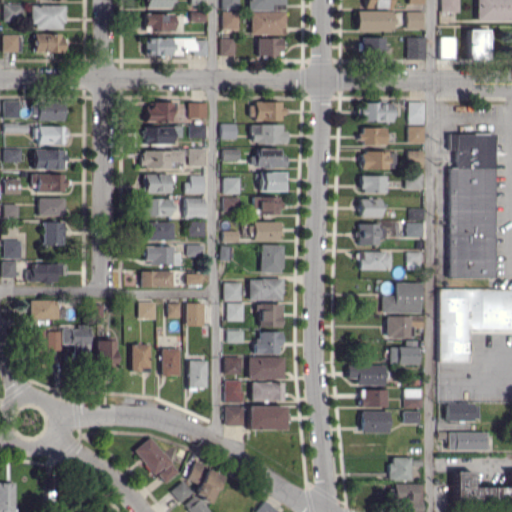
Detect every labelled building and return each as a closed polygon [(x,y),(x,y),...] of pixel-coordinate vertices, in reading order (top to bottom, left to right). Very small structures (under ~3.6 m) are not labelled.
[(219,0),(219,8),(236,9),(236,0),(219,0)] [(245,0),(246,9),(282,10),(282,0),(245,0)] [(388,0),(359,0),(360,7),(389,8),(388,0)] [(456,0),(438,0),(438,11),(456,11),(456,0)] [(511,0),(473,0),(473,20),(511,20),(511,0)] [(0,20),(20,20),(21,3),(1,3),(0,20)] [(62,5),(30,4),(29,28),(61,28),(62,5)] [(220,28),(236,28),(236,10),(219,10),(220,28)] [(354,30),(390,30),(390,10),(354,10),(354,30)] [(248,33),(282,33),(283,11),(249,11),(248,33)] [(404,28),(420,28),(420,11),(404,11),(404,28)] [(171,13),(143,13),(142,29),(171,29),(171,13)] [(484,29),(465,29),(465,58),(484,58),(484,29)] [(61,33),(32,32),(32,51),(61,51),(61,33)] [(0,51),(20,51),(20,34),(0,33),(0,51)] [(382,55),(382,36),(360,36),(360,56),(382,55)] [(423,59),(423,36),(404,36),(404,58),(423,59)] [(452,57),(452,36),(437,36),(437,57),(452,57)] [(204,55),(204,38),(142,37),(142,54),(180,54),(180,50),(190,50),(190,55),(204,55)] [(232,54),(232,37),(217,37),(217,54),(232,54)] [(280,37),(255,37),(255,55),(279,55),(280,37)] [(17,117),(17,99),(1,99),(1,117),(17,117)] [(169,101),(143,101),(143,120),(169,121),(169,101)] [(185,117),(204,118),(204,102),(185,101),(185,117)] [(281,119),(281,102),(246,101),(246,118),(281,119)] [(389,121),(390,102),(359,101),(358,120),(389,121)] [(405,123),(421,123),(421,101),(405,101),(405,123)] [(61,118),(61,103),(28,103),(29,118),(61,118)] [(203,124),(187,123),(187,136),(203,137),(203,124)] [(233,123),(218,123),(218,138),(233,138),(233,123)] [(282,123),(247,124),(248,143),(282,142),(282,123)] [(33,125),(32,142),(62,144),(63,127),(33,125)] [(404,141),(421,142),(421,125),(404,125),(404,141)] [(142,143),(170,143),(170,136),(178,136),(178,126),(142,126),(142,143)] [(383,143),(382,126),(358,127),(358,144),(383,143)] [(490,277),(491,133),(446,133),(445,149),(452,149),(452,167),(446,167),(445,276),(490,277)] [(18,147),(1,147),(1,161),(18,161),(18,147)] [(186,164),(203,165),(203,147),(186,147),(186,164)] [(31,168),(63,168),(63,148),(31,148),(31,168)] [(236,159),(236,148),(220,148),(220,159),(236,159)] [(255,148),(255,156),(248,155),(247,166),(282,166),(282,148),(255,148)] [(138,149),(138,165),(180,165),(180,149),(138,149)] [(359,168),(393,168),(393,151),(359,150),(359,168)] [(420,150),(405,150),(404,164),(419,165),(420,150)] [(284,190),(283,171),(256,171),(257,190),(284,190)] [(62,172),(28,173),(28,183),(34,183),(34,191),(63,190),(62,172)] [(402,188),(419,189),(420,172),(402,172),(402,188)] [(140,192),(167,193),(167,174),(141,173),(140,192)] [(181,192),(201,193),(201,175),(188,174),(187,182),(182,181),(181,192)] [(383,175),(358,174),(358,192),(383,193),(383,175)] [(237,176),(220,176),(220,193),(237,193),(237,176)] [(1,193),(17,193),(17,177),(1,177),(1,193)] [(36,215),(62,214),(61,196),(35,197),(36,215)] [(237,196),(220,196),(220,209),(237,209),(237,196)] [(278,196),(250,196),(250,213),(278,214),(278,196)] [(167,215),(167,197),(141,198),(141,216),(167,215)] [(201,216),(201,197),(182,197),(182,216),(201,216)] [(378,216),(378,198),(357,198),(357,216),(378,216)] [(15,217),(15,203),(0,203),(0,217),(15,217)] [(405,208),(406,219),(421,219),(421,207),(405,208)] [(186,236),(202,236),(202,220),(186,220),(186,236)] [(251,240),(277,240),(276,220),(251,220),(251,240)] [(60,221),(41,221),(41,245),(61,244),(60,221)] [(170,239),(170,221),(141,222),(141,240),(170,239)] [(420,222),(403,221),(403,236),(420,236),(420,222)] [(355,244),(376,244),(376,238),(382,238),(382,224),(356,224),(355,244)] [(18,257),(18,239),(0,239),(1,258),(18,257)] [(184,255),(200,255),(201,244),(184,244),(184,255)] [(280,272),(280,244),(258,244),(257,272),(280,272)] [(174,246),(141,245),(141,263),(174,263),(174,246)] [(358,268),(387,269),(387,251),(358,251),(358,268)] [(418,251),(404,251),(404,268),(418,268),(418,251)] [(0,276),(13,277),(13,260),(0,260),(0,276)] [(23,281),(57,280),(57,264),(23,264),(23,281)] [(169,286),(169,270),(138,271),(138,286),(169,286)] [(200,273),(184,273),(184,284),(200,284),(200,273)] [(280,278),(246,278),(246,299),(280,299),(280,278)] [(239,299),(239,282),(221,281),(221,299),(239,299)] [(418,282),(392,282),(391,294),(379,294),(379,311),(418,312),(418,282)] [(466,361),(466,329),(511,328),(511,288),(435,289),(436,361),(466,361)] [(62,318),(62,308),(56,308),(56,298),(27,299),(28,319),(62,318)] [(135,301),(135,318),(152,318),(152,301),(135,301)] [(177,317),(178,302),(165,302),(165,316),(177,317)] [(201,302),(183,302),(183,324),(201,325),(201,302)] [(240,320),(240,302),(224,302),(224,320),(240,320)] [(255,325),(279,326),(279,303),(256,302),(255,325)] [(420,315),(384,315),(383,336),(411,337),(411,327),(420,327),(420,315)] [(58,329),(31,330),(32,352),(59,350),(58,329)] [(241,330),(224,330),(224,341),(241,342),(241,330)] [(278,330),(257,331),(257,342),(252,342),(252,353),(278,352),(278,330)] [(95,340),(94,371),(113,372),(114,336),(102,336),(102,340),(95,340)] [(387,346),(386,363),(415,364),(415,340),(402,339),(402,346),(387,346)] [(146,371),(147,344),(128,343),(127,370),(146,371)] [(176,347),(158,348),(158,374),(176,374),(176,347)] [(238,356),(221,356),(221,373),(238,373),(238,356)] [(281,356),(245,356),(246,378),(281,378),(281,356)] [(204,360),(185,359),(185,387),(203,388),(204,360)] [(382,384),(382,365),(345,364),(345,377),(354,377),(354,384),(382,384)] [(239,380),(222,380),(222,401),(239,401),(239,380)] [(248,381),(248,400),(281,399),(280,381),(248,381)] [(384,388),(359,389),(359,406),(384,406),(384,388)] [(418,388),(401,388),(401,406),(418,407),(418,388)] [(444,402),(444,420),(475,420),(476,402),(444,402)] [(242,405),(223,405),(222,424),(241,425),(242,405)] [(281,405),(245,405),(244,428),(281,429),(281,405)] [(386,432),(386,411),(358,410),(358,431),(386,432)] [(417,423),(417,410),(401,410),(401,423),(417,423)] [(484,431),(445,431),(445,448),(484,449),(484,431)] [(177,471),(147,436),(131,449),(152,475),(155,472),(164,482),(177,471)] [(407,479),(408,456),(387,456),(386,479),(407,479)] [(209,501),(220,473),(191,461),(184,478),(196,483),(192,494),(209,501)] [(452,470),(452,500),(511,499),(511,470),(508,470),(508,486),(470,486),(470,470),(452,470)] [(168,490),(178,501),(190,491),(180,479),(168,490)] [(11,511),(12,482),(0,481),(0,511),(11,511)] [(419,501),(419,483),(392,483),(391,501),(419,501)] [(182,504),(188,511),(208,511),(194,494),(182,504)] [(253,511),(273,511),(276,509),(262,498),(252,511),(253,511)]
